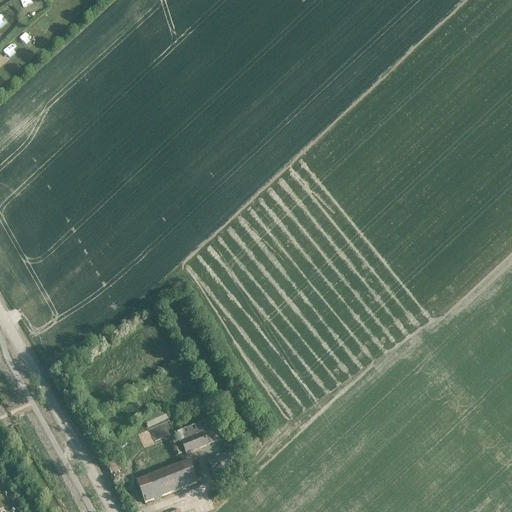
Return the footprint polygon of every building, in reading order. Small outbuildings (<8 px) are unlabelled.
[(145,420),(148,427),(170,417),(167,409),(145,420)] [(216,438),(212,429),(208,418),(178,430),(187,453),(220,439),(219,437),(216,438)] [(170,443),(176,456),(182,453),(177,440),(170,443)] [(215,475),(234,468),(228,452),(220,455),(219,452),(215,454),(216,457),(209,459),(215,475)] [(145,502),(197,482),(189,460),(137,480),(145,502)]
